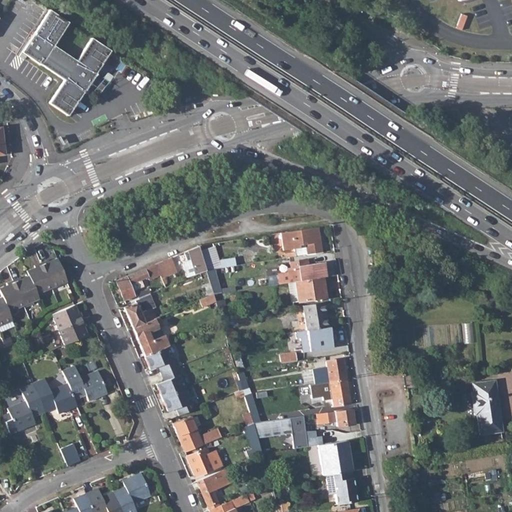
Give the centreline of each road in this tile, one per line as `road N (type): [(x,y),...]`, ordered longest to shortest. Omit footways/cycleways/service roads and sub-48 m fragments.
road 1 (residential): [(90,264),(276,202),(336,217),(358,266),(356,320),(383,511)]
road 2 (trunk): [(146,0),(511,240)]
road 3 (trunk): [(511,211),(190,0)]
road 4 (trunk): [(233,144),(511,265)]
road 5 (residential): [(90,264),(158,442)]
road 6 (tertiary): [(240,138),(406,96)]
road 7 (tertiary): [(397,67),(231,107)]
road 8 (residential): [(158,442),(31,495),(10,511)]
road 9 (tertiary): [(204,117),(58,171)]
road 10 (tertiary): [(73,202),(216,146)]
